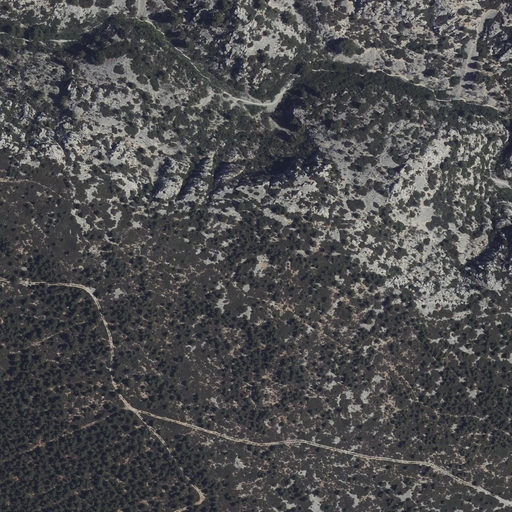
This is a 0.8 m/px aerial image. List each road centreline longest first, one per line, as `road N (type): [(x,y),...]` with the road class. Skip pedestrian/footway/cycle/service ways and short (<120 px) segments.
road 1 (track): [(131,409),(241,441),(301,440),(427,463),(511,504)]
road 2 (track): [(176,511),(201,494),(117,392),(108,331),(93,296),(81,286),(0,278)]
